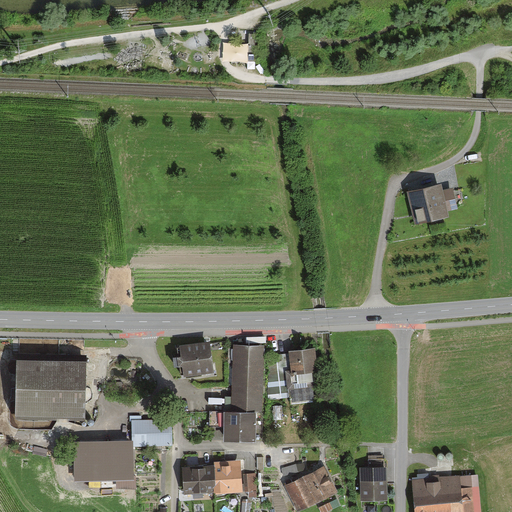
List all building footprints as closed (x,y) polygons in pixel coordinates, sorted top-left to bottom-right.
[(255,35),(247,35),(247,61),(254,62),(255,35)] [(411,194),(418,222),(446,215),(440,187),(411,194)] [(208,343),(182,346),(185,374),(211,371),(208,343)] [(263,346),(234,345),(232,411),(261,412),(263,346)] [(314,351),(291,352),(292,371),(287,372),(290,404),(314,402),(311,371),(316,371),(314,351)] [(85,361),(17,359),(16,418),(84,419),(85,361)] [(214,412),(213,425),(224,425),(224,413),(214,412)] [(255,420),(225,420),(224,441),(254,441),(255,420)] [(136,444),(171,444),(171,422),(135,422),(136,444)] [(214,468),(215,492),(240,491),(239,462),(214,463),(214,468)] [(324,467),(286,487),(298,511),(299,511),(337,492),(324,467)] [(186,493),(215,492),(214,468),(185,469),(186,493)] [(386,468),(361,468),(361,500),(386,500),(386,468)] [(258,497),(257,473),(249,474),(249,497),(258,497)] [(459,478),(413,481),(415,511),(471,511),(470,489),(460,490),(459,478)]
